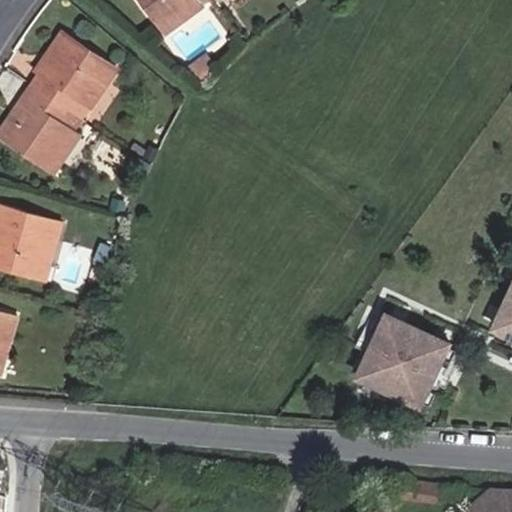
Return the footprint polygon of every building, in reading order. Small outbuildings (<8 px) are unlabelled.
[(199,0),(138,0),(160,29),(199,0)] [(32,82),(82,114),(117,59),(61,22),(42,52),(49,56),(32,82)] [(78,121),(82,114),(32,82),(1,130),(59,168),(86,126),(78,121)] [(0,196),(0,259),(43,272),(60,214),(0,196)] [(511,281),(493,329),(511,336),(511,281)] [(0,366),(3,367),(20,305),(0,299),(0,366)] [(424,394),(450,330),(386,304),(360,368),(424,394)] [(442,493),(442,478),(397,476),(396,492),(442,493)] [(511,511),(511,494),(499,494),(475,511),(511,511)]
